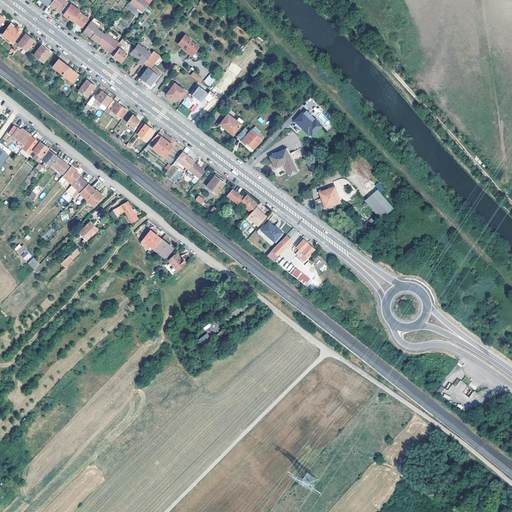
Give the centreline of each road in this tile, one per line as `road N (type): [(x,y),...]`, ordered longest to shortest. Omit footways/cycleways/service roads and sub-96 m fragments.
road 1 (secondary): [(355,261),(10,0)]
road 2 (residential): [(0,94),(327,352)]
road 3 (track): [(309,0),(511,213)]
road 4 (unclassified): [(327,352),(169,511)]
road 5 (track): [(511,484),(375,382)]
road 6 (unclassified): [(394,324),(402,343),(446,345),(511,385)]
